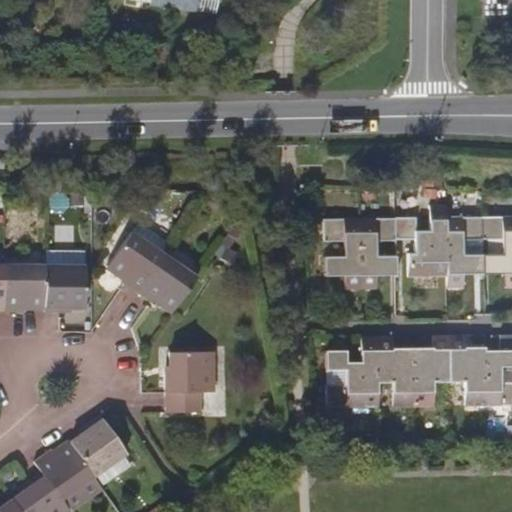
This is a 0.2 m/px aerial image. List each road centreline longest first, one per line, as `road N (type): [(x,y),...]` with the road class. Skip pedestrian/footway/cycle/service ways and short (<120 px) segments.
road 1 (tertiary): [(425,118),(0,126)]
road 2 (residential): [(19,427),(94,383),(74,353),(29,366)]
